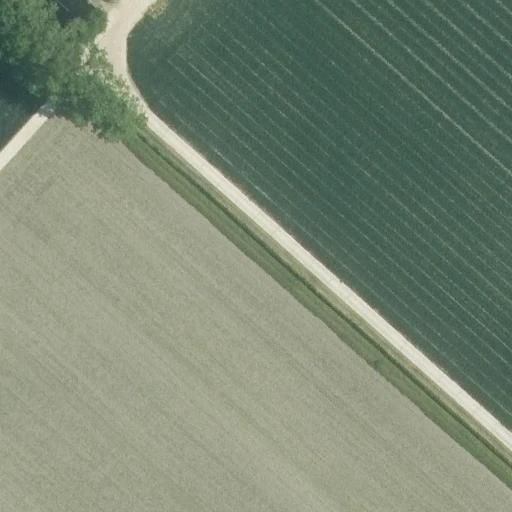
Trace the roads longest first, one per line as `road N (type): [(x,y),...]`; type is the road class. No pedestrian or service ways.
road 1 (track): [(511,442),(88,62)]
road 2 (track): [(0,161),(144,0)]
